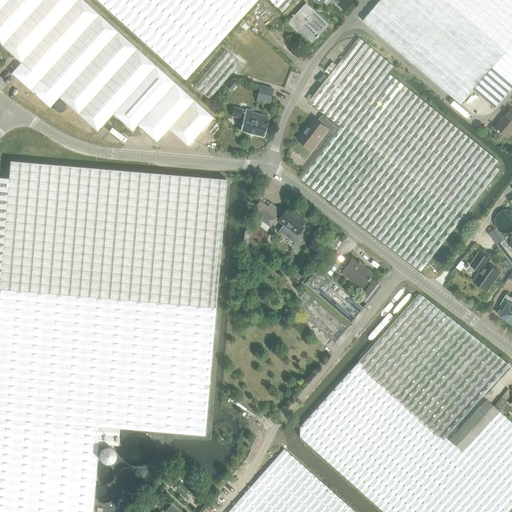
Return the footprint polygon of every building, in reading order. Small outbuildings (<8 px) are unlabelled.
[(0,0),(0,45),(21,64),(11,74),(50,109),(59,99),(97,133),(112,116),(131,133),(136,127),(155,144),(167,130),(186,148),(213,116),(137,48),(82,0),(0,0)] [(97,0),(185,79),(256,0),(97,0)] [(268,0),(282,12),(292,0),(268,0)] [(332,0),(342,9),(349,0),(332,0)] [(511,0),(378,0),(362,19),(462,104),(474,89),(496,108),(511,88),(511,0)] [(312,42),(328,24),(312,9),(302,20),(297,15),(289,24),(298,32),(299,31),(312,42)] [(462,131),(402,84),(387,72),(393,65),(360,37),(310,102),(339,124),(341,125),(301,177),(319,192),(422,271),(500,169),(495,165),(499,161),(462,131)] [(225,50),(194,87),(209,99),(240,62),(225,50)] [(270,102),(273,88),(261,85),(257,99),(270,102)] [(245,108),(245,109),(233,106),(231,115),(243,118),(240,130),(264,136),(269,116),(253,112),(253,110),(245,108)] [(511,108),(511,109),(496,127),(509,137),(511,133),(511,108)] [(299,139),(314,151),(315,150),(314,150),(330,129),(334,133),(339,126),(328,119),(324,124),(316,118),(300,139),(299,139)] [(0,511),(91,511),(98,444),(118,445),(119,428),(205,436),(217,289),(227,179),(61,165),(10,161),(8,178),(0,177),(0,511)] [(267,229),(275,218),(259,206),(250,217),(267,229)] [(278,220),(284,224),(278,231),(295,244),(300,236),(297,234),(307,222),(299,216),(300,215),(288,207),(278,220)] [(509,231),(511,223),(511,211),(500,207),(493,224),(509,231)] [(489,233),(498,245),(504,240),(495,229),(489,233)] [(511,250),(504,240),(497,245),(511,264),(511,250)] [(480,252),(473,262),(479,265),(476,269),(481,272),(474,282),(487,291),(500,272),(488,263),(490,259),(480,252)] [(331,275),(343,259),(336,253),(323,269),(331,275)] [(362,288),(373,274),(353,259),(349,263),(345,260),(336,272),(340,275),(342,273),(362,288)] [(511,267),(511,266),(507,260),(503,263),(508,270),(511,267)] [(466,264),(461,261),(456,267),(461,271),(466,264)] [(363,308),(317,269),(304,284),(350,323),(363,308)] [(369,304),(382,287),(374,281),(361,298),(369,304)] [(305,292),(293,307),(334,342),(347,328),(305,292)] [(511,423),(502,414),(499,412),(462,452),(448,440),(486,399),(482,396),(510,365),(471,335),(419,294),(365,354),(300,427),(299,437),(384,511),(506,511),(511,506),(511,423)] [(511,298),(506,295),(501,304),(506,308),(501,316),(509,321),(511,322),(511,298)] [(495,404),(502,409),(508,402),(501,397),(495,404)] [(486,399),(448,440),(462,452),(499,412),(494,407),(486,399)] [(228,511),(354,511),(284,450),(236,503),(228,511)] [(165,480),(164,482),(170,487),(176,480),(170,475),(165,480)] [(180,482),(174,489),(187,500),(193,494),(180,482)]
